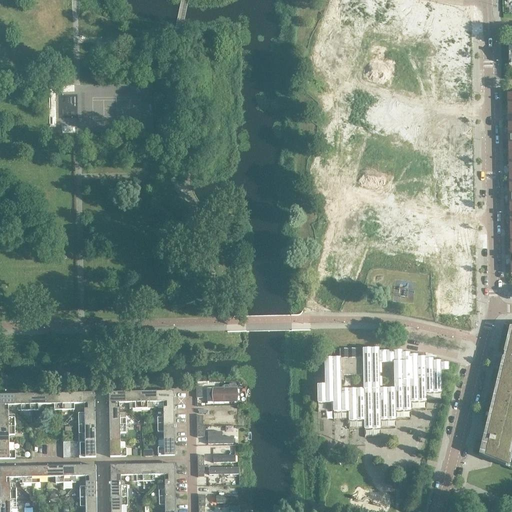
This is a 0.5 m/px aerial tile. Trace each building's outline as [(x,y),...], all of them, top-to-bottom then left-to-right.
[(439,0),(440,34),(461,34),(460,0),(439,0)] [(338,42),(320,124),(340,128),(356,57),(359,57),(356,70),(438,89),(439,138),(440,167),(464,166),(463,98),(458,98),(458,93),(463,73),(361,50),(360,54),(357,53),(359,46),(338,42)] [(341,175),(322,257),(343,261),(359,190),(362,190),(359,203),(441,222),(442,271),(442,300),(466,299),(465,231),(461,231),(461,226),(465,206),(364,183),(363,187),(360,186),(361,179),(341,175)] [(511,327),(509,328),(503,353),(504,353),(503,359),(503,358),(502,359),(503,359),(502,361),(501,363),(502,364),(501,367),(501,366),(500,369),(501,369),(500,372),(499,372),(499,374),(499,376),(498,376),(498,378),(498,381),(497,381),(497,383),(497,384),(496,387),(495,389),(496,389),(495,391),(494,393),(495,393),(494,396),(493,398),(494,398),(493,401),(492,401),(492,403),(492,404),(492,405),(491,405),(491,408),(491,411),(490,411),(490,413),(489,416),(488,418),(489,418),(488,420),(487,422),(488,422),(487,425),(484,437),(483,436),(478,456),(482,457),(484,458),(487,459),(488,459),(489,460),(505,467),(511,469),(511,327)] [(411,411),(410,402),(426,401),(426,393),(441,392),(441,375),(440,370),(448,370),(448,363),(440,363),(440,361),(433,361),(432,359),(425,359),(425,357),(417,357),(417,355),(409,355),(409,353),(402,353),(402,351),(378,351),(378,349),(363,349),(363,389),(341,390),(340,359),(324,359),(325,385),(317,386),(317,404),(333,403),(333,412),(348,412),(349,421),(364,420),(364,429),(380,429),(380,420),(395,420),(395,411),(411,411)] [(238,403),(239,387),(207,386),(207,402),(238,403)] [(141,409),(141,392),(125,393),(125,403),(129,403),(129,409),(141,409)] [(157,403),(157,392),(141,392),(141,409),(153,409),(153,403),(157,403)] [(173,408),(173,392),(157,392),(157,403),(163,402),(163,408),(173,408)] [(94,410),(94,393),(78,394),(78,404),(84,404),(84,410),(94,410)] [(125,403),(125,393),(108,393),(109,409),(119,409),(119,403),(125,403)] [(46,405),(46,394),(30,395),(30,411),(38,411),(38,405),(46,405)] [(62,410),(62,394),(46,394),(46,405),(54,405),(54,411),(62,410)] [(78,404),(78,394),(62,394),(62,410),(74,410),(74,404),(78,404)] [(14,405),(14,395),(0,395),(0,411),(8,411),(8,405),(14,405)] [(30,411),(30,395),(14,395),(14,405),(18,405),(18,411),(30,411)] [(174,424),(173,408),(163,408),(163,412),(157,412),(157,424),(174,424)] [(126,425),(125,413),(119,413),(119,409),(109,409),(109,425),(126,425)] [(95,426),(94,410),(84,410),(84,414),(78,414),(78,426),(95,426)] [(0,427),(15,427),(14,415),(8,415),(8,411),(0,411),(0,427)] [(174,440),(174,424),(157,424),(157,433),(163,432),(163,440),(174,440)] [(120,433),(126,433),(126,425),(109,425),(109,441),(120,441),(120,433)] [(95,442),(95,426),(78,426),(78,434),(84,434),(85,442),(95,442)] [(9,435),(15,435),(15,427),(0,427),(0,443),(9,443),(9,435)] [(223,436),(223,432),(210,431),(209,443),(234,443),(234,437),(223,436)] [(174,456),(174,440),(163,440),(164,448),(158,448),(158,457),(174,456)] [(126,457),(126,449),(120,449),(120,441),(109,441),(110,458),(126,457)] [(95,458),(95,442),(85,442),(85,450),(79,450),(79,458),(95,458)] [(0,459),(15,459),(15,451),(9,451),(9,443),(0,443),(0,459)] [(142,482),(142,465),(126,466),(126,476),(130,476),(130,482),(142,482)] [(158,476),(158,465),(142,465),(142,482),(154,482),(154,476),(158,476)] [(175,481),(174,465),(158,465),(158,476),(164,476),(164,481),(175,481)] [(96,483),(95,466),(79,467),(79,477),(85,477),(85,483),(96,483)] [(126,476),(126,466),(110,466),(110,482),(121,482),(121,476),(126,476)] [(47,478),(47,467),(31,468),(31,484),(40,484),(40,478),(47,478)] [(63,483),(63,467),(47,467),(47,478),(55,478),(55,484),(63,483)] [(79,477),(79,467),(63,467),(63,483),(76,483),(75,477),(79,477)] [(239,467),(213,467),(214,481),(234,481),(234,482),(239,482),(239,467)] [(15,478),(15,468),(0,468),(0,484),(10,484),(10,478),(15,478)] [(31,484),(31,468),(15,468),(15,478),(19,478),(19,484),(31,484)] [(175,497),(175,481),(164,481),(164,485),(158,485),(159,497),(175,497)] [(127,498),(127,486),(121,486),(121,482),(110,482),(111,498),(127,498)] [(96,499),(96,483),(85,483),(85,487),(79,487),(80,499),(96,499)] [(0,500),(16,500),(16,488),(10,488),(10,484),(0,484),(0,500)] [(238,495),(218,495),(218,503),(238,503),(238,495)] [(175,511),(175,497),(159,497),(159,506),(165,505),(164,511),(175,511)] [(121,511),(121,506),(127,506),(127,498),(111,498),(110,511),(121,511)] [(96,511),(96,499),(80,499),(80,507),(86,507),(85,511),(96,511)] [(16,508),(16,500),(0,500),(0,511),(10,511),(10,508),(16,508)]
